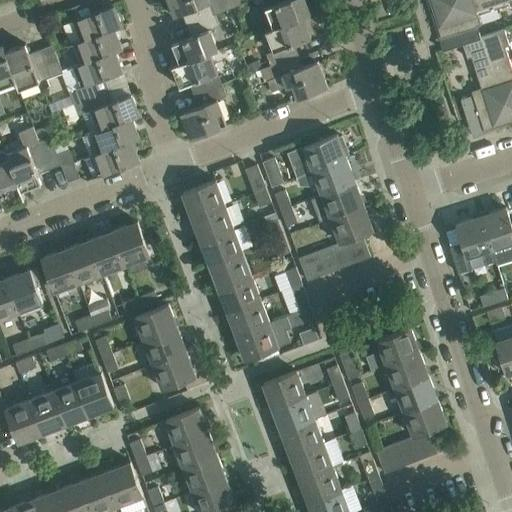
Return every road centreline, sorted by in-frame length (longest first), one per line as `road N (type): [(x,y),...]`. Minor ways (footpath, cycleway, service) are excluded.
road 1 (residential): [(511,507),(411,187)]
road 2 (residential): [(186,158),(378,84)]
road 3 (residential): [(0,230),(186,158)]
road 4 (residential): [(135,0),(186,158)]
